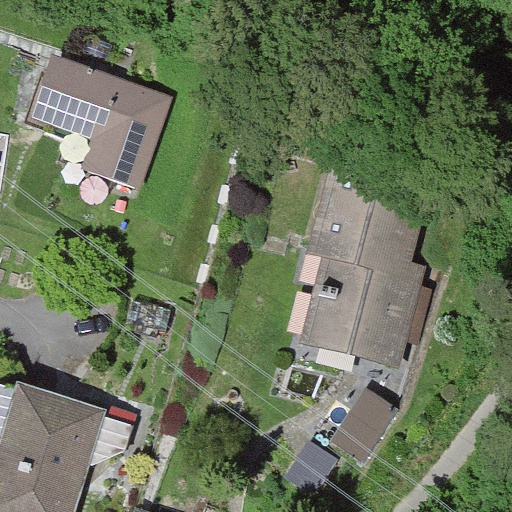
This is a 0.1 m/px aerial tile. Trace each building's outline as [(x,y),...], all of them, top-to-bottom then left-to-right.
[(168,112),(62,78),(46,130),(98,147),(87,180),(141,197),(168,112)] [(0,133),(0,193),(12,196),(24,139),(0,133)] [(334,187),(319,256),(339,270),(306,368),(307,415),(366,460),(396,388),(423,287),(404,203),(334,187)] [(77,511),(102,428),(18,404),(0,465),(0,511),(77,511)] [(310,433),(281,474),(315,492),(340,449),(310,433)]
